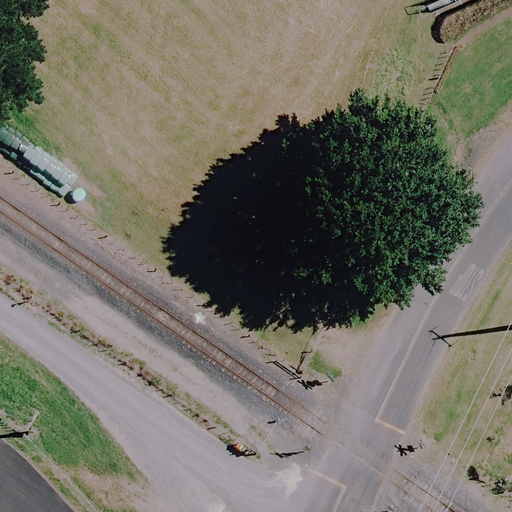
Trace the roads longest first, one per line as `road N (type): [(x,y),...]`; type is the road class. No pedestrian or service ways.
road 1 (unclassified): [(333,511),(426,321),(511,190)]
road 2 (unclassified): [(302,511),(0,303)]
